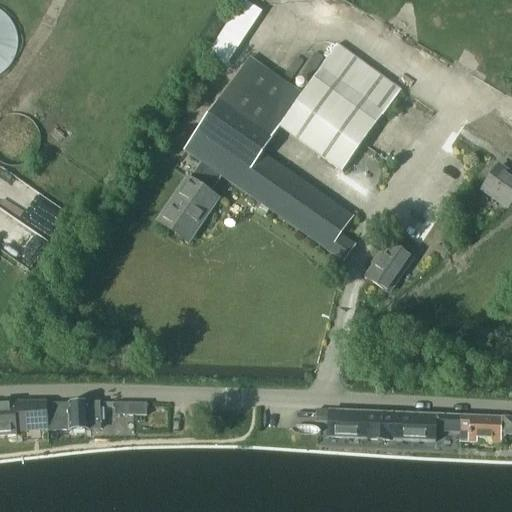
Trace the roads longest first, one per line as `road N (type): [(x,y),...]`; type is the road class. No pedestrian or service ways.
road 1 (tertiary): [(0,394),(191,394),(511,411)]
road 2 (track): [(164,440),(0,453)]
